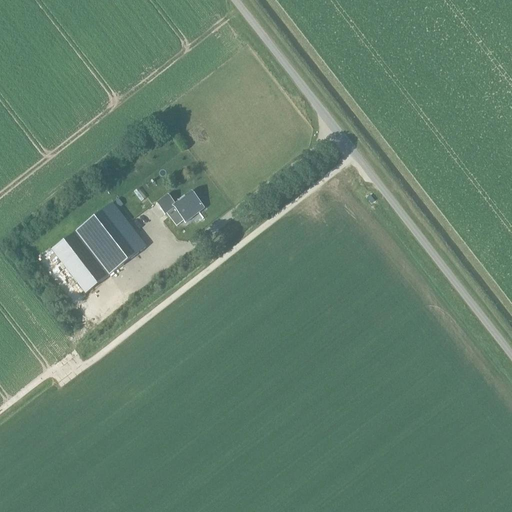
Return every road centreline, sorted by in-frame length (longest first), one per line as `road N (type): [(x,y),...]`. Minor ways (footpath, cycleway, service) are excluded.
road 1 (unclassified): [(511,353),(232,0)]
road 2 (track): [(354,156),(85,366),(67,370),(61,363)]
